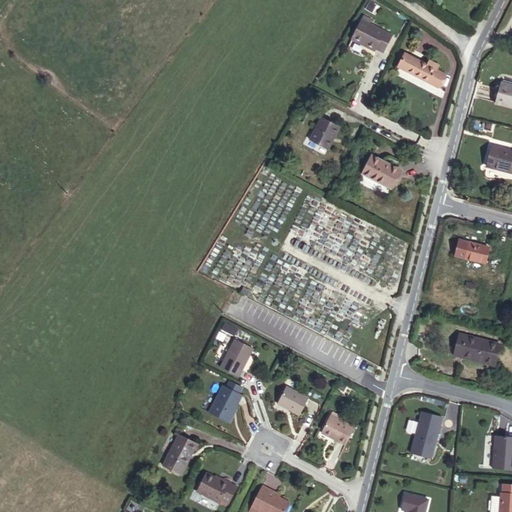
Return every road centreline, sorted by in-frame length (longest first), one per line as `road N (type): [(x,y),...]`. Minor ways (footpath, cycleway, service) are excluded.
road 1 (residential): [(501,0),(476,47),(433,200)]
road 2 (residential): [(433,200),(394,373)]
road 3 (residential): [(394,373),(364,494)]
road 4 (residential): [(394,373),(511,408)]
